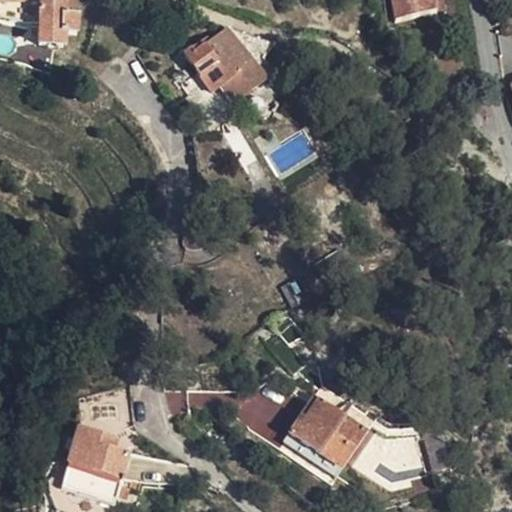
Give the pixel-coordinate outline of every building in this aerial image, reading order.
[(78,0),(41,0),(41,18),(40,43),(66,44),(66,31),(78,31),(78,0)] [(397,0),(401,25),(443,17),(439,0),(397,0)] [(439,0),(443,17),(454,15),(451,0),(439,0)] [(206,38),(187,54),(214,91),(224,85),(237,101),(268,79),(254,61),(251,64),(229,31),(210,44),(206,38)] [(372,431),(318,399),(314,405),(293,438),(348,467),(372,431)] [(87,452),(82,430),(62,490),(72,493),(79,477),(87,452)] [(120,439),(82,430),(87,452),(79,477),(72,493),(117,507),(120,498),(129,501),(131,492),(123,489),(134,455),(120,450),(120,439)]
